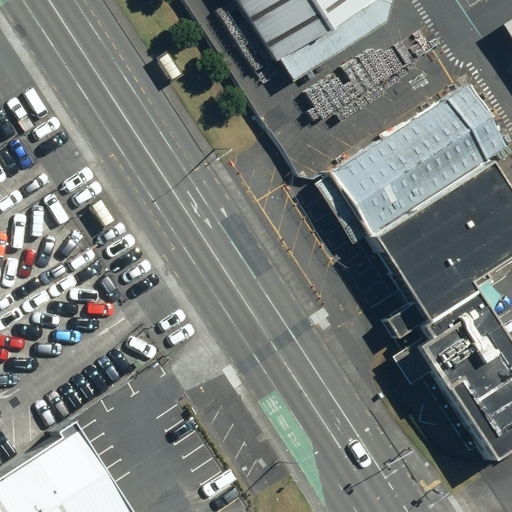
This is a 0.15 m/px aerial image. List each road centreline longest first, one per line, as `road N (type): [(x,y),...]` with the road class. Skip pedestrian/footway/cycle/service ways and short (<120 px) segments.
road 1 (primary): [(48,0),(384,511)]
road 2 (unknown): [(427,0),(511,122)]
